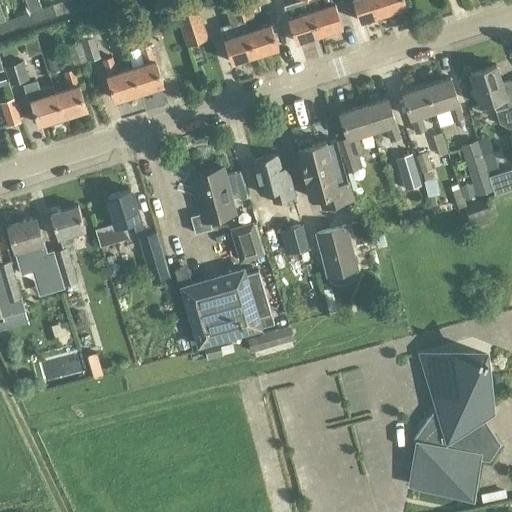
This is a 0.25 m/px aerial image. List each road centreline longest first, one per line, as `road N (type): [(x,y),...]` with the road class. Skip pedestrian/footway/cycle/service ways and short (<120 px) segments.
road 1 (residential): [(0,178),(511,19)]
road 2 (track): [(0,379),(62,511)]
